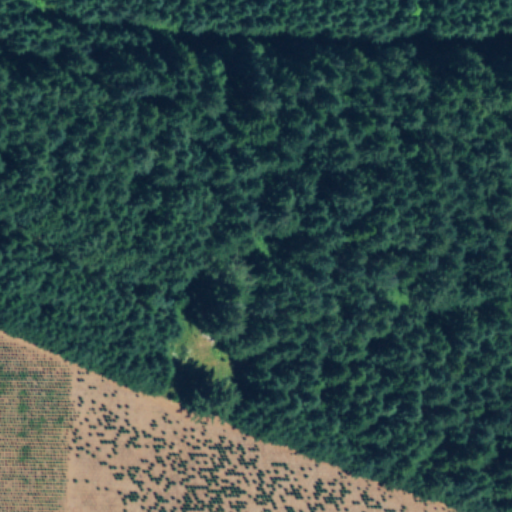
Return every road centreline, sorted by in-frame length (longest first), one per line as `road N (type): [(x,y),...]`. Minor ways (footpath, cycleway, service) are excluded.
road 1 (track): [(181,409),(172,371),(176,307),(203,273),(240,251),(243,209),(0,56),(37,4),(81,26),(245,38),(429,45),(511,38)]
road 2 (track): [(462,511),(181,409),(0,329)]
road 3 (track): [(181,299),(175,286),(104,276),(0,224)]
